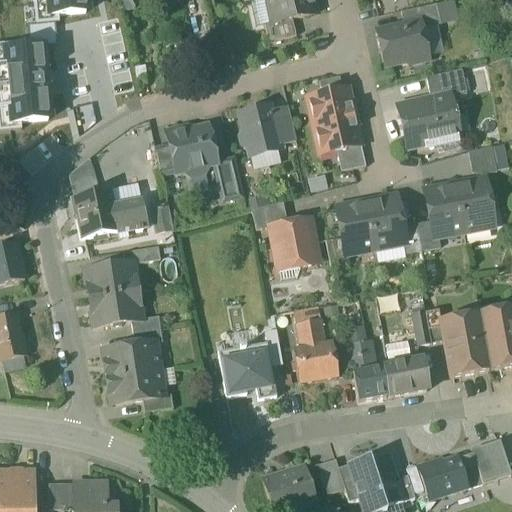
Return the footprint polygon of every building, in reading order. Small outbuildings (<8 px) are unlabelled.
[(57,18),(85,15),(82,0),(31,0),(35,27),(58,25),(57,18)] [(118,0),(122,15),(134,11),(128,0),(118,0)] [(257,29),(264,27),(272,25),(266,0),(262,0),(251,3),(257,29)] [(315,17),(311,0),(266,0),(272,25),(272,26),(291,22),(315,17)] [(419,25),(420,32),(440,27),(435,7),(400,15),(403,28),(419,25)] [(264,27),(268,45),(295,38),(291,22),(272,26),(272,25),(264,27)] [(376,34),(384,69),(427,60),(420,32),(419,25),(403,28),(376,34)] [(20,125),(47,123),(45,98),(50,98),(47,74),(42,75),(40,49),(12,52),(12,45),(0,46),(0,134),(20,132),(20,125)] [(425,81),(430,104),(449,100),(449,101),(465,98),(460,73),(425,81)] [(318,85),(321,97),(341,93),(338,80),(318,85)] [(312,128),(319,158),(336,154),(360,149),(356,130),(358,130),(353,108),(351,108),(347,91),(341,93),(321,97),(311,100),(317,127),(312,128)] [(306,101),(312,128),(317,127),(311,100),(306,101)] [(406,151),(436,144),(457,139),(449,101),(449,100),(430,104),(398,111),(406,151)] [(270,114),(278,149),(296,144),(287,109),(270,114)] [(247,151),(249,158),(275,151),(275,149),(278,149),(270,114),(269,110),(239,118),(243,134),(239,139),(241,149),(247,151)] [(184,175),(191,180),(203,177),(208,170),(215,168),(216,168),(207,130),(188,134),(187,130),(179,132),(165,135),(169,151),(175,174),(175,177),(184,175)] [(459,149),(457,139),(436,144),(438,154),(459,149)] [(490,150),(489,151),(495,176),(496,176),(508,173),(501,147),(490,150)] [(336,154),(340,175),(365,170),(360,149),(336,154)] [(155,154),(160,177),(175,174),(169,151),(155,154)] [(279,167),(275,151),(249,158),(252,173),(279,167)] [(470,176),(480,179),(495,176),(489,151),(466,156),(470,176)] [(68,179),(73,201),(85,199),(84,195),(96,192),(88,164),(87,163),(68,179)] [(16,164),(0,166),(0,172),(4,192),(21,189),(20,187),(16,164)] [(215,168),(223,203),(239,199),(230,164),(216,168),(215,168)] [(305,183),(309,198),(327,194),(323,178),(305,183)] [(467,189),(453,191),(462,237),(491,231),(482,184),(469,186),(467,189)] [(437,241),(462,237),(453,191),(439,193),(437,192),(427,194),(424,198),(429,226),(432,242),(437,241)] [(76,221),(81,244),(146,231),(140,206),(123,209),(123,208),(112,210),(109,194),(85,199),(73,201),(72,201),(73,203),(76,202),(79,220),(76,221)] [(250,214),(268,209),(265,199),(246,204),(248,215),(250,214)] [(379,205),(365,208),(373,253),(401,248),(403,248),(400,231),(395,203),(391,201),(381,203),(379,205)] [(250,214),(254,235),(269,232),(268,231),(286,228),(281,206),(268,209),(250,214)] [(345,259),(373,253),(365,208),(351,210),(349,209),(338,211),(335,214),(341,242),(344,259),(345,259)] [(167,211),(150,214),(150,216),(152,216),(156,236),(154,237),(155,238),(172,235),(167,211)] [(294,268),(299,272),(310,270),(315,262),(308,224),(286,228),(268,231),(269,232),(276,271),(294,268)] [(429,226),(415,228),(420,255),(438,252),(437,241),(432,242),(429,226)] [(403,258),(420,255),(415,228),(400,231),(403,248),(401,248),(403,258)] [(324,245),(329,272),(347,269),(345,259),(344,259),(341,242),(324,245)] [(0,250),(0,290),(23,285),(15,248),(0,250)] [(401,248),(373,253),(376,267),(404,262),(403,258),(401,248)] [(122,257),(123,269),(132,267),(132,269),(159,264),(157,251),(122,257)] [(84,275),(88,303),(136,296),(132,269),(132,267),(123,269),(113,270),(111,269),(101,270),(99,272),(84,275)] [(294,268),(276,271),(279,285),(297,282),(299,272),(294,268)] [(140,324),(136,296),(88,303),(93,332),(108,330),(111,331),(120,330),(122,328),(130,327),(140,325),(140,324)] [(317,312),(305,314),(307,326),(319,324),(317,312)] [(495,321),(478,324),(487,375),(511,370),(511,313),(511,314),(494,317),(495,321)] [(294,329),(307,326),(305,314),(292,316),(294,329)] [(437,314),(424,316),(429,348),(442,346),(439,331),(440,331),(437,314)] [(416,350),(429,348),(424,316),(411,318),(411,319),(416,350)] [(0,321),(0,365),(0,366),(22,362),(24,361),(15,318),(0,321)] [(448,382),(487,375),(478,324),(477,320),(457,324),(458,327),(440,331),(439,331),(442,346),(448,382)] [(130,327),(132,338),(159,334),(157,321),(140,324),(140,325),(130,327)] [(307,326),(311,350),(324,348),(319,324),(307,326)] [(294,329),(298,352),(311,350),(307,326),(294,329)] [(344,336),(346,349),(366,345),(363,332),(344,336)] [(161,347),(159,334),(132,338),(133,350),(152,347),(152,349),(161,347)] [(265,348),(270,372),(281,369),(275,334),(263,336),(265,348)] [(229,339),(232,354),(250,351),(247,336),(229,339)] [(370,345),(366,345),(346,349),(350,369),(357,368),(359,376),(375,373),(370,345)] [(406,345),(385,349),(387,364),(409,360),(406,345)] [(103,370),(105,383),(159,375),(157,362),(154,360),(152,349),(152,347),(133,350),(106,354),(103,358),(105,367),(103,370)] [(331,347),(324,348),(311,350),(317,385),(337,382),(331,347)] [(254,392),(256,405),(275,402),(270,372),(265,348),(250,351),(232,354),(216,357),(225,403),(245,399),(244,394),(254,392)] [(317,385),(311,350),(298,352),(291,353),(297,389),(317,385)] [(405,367),(381,371),(387,401),(426,394),(421,364),(417,361),(407,363),(405,367)] [(24,371),(22,362),(0,366),(2,375),(24,371)] [(356,407),(387,401),(381,371),(375,373),(359,376),(351,377),(356,407)] [(172,372),(159,375),(161,387),(159,390),(174,388),(172,372)] [(161,387),(159,375),(105,383),(107,396),(109,398),(111,407),(115,410),(142,405),(161,403),(161,401),(159,390),(161,387)] [(142,405),(144,417),(171,413),(169,400),(161,401),(161,403),(142,405)] [(476,471),(482,489),(511,479),(499,445),(477,453),(475,458),(458,464),(462,476),(476,471)] [(359,504),(361,511),(388,511),(402,508),(402,507),(394,485),(394,483),(390,484),(388,479),(392,478),(387,459),(369,465),(368,462),(348,468),(348,470),(359,504)] [(326,499),(343,494),(337,473),(334,464),(317,469),(326,499)] [(441,496),(443,501),(467,493),(462,476),(458,464),(442,469),(441,464),(416,472),(426,501),(441,496)] [(348,470),(337,473),(343,494),(347,507),(359,504),(348,470)] [(263,486),(271,511),(297,511),(311,506),(301,474),(263,486)] [(31,511),(32,501),(33,501),(33,477),(21,477),(19,475),(10,476),(9,478),(0,477),(0,511),(31,511)] [(394,485),(402,507),(413,504),(405,481),(394,485)] [(72,511),(72,489),(47,489),(46,511),(72,511)] [(104,511),(105,489),(72,489),(72,511),(104,511)]
